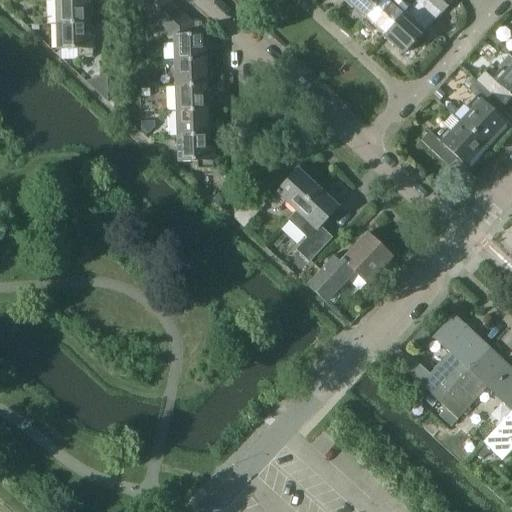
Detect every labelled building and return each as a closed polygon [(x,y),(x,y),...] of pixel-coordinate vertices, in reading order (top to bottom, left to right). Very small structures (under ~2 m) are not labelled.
[(57,26),(89,25),(88,16),(92,16),(91,3),(88,3),(87,0),(56,0),(57,26)] [(156,24),(173,5),(167,0),(159,0),(146,14),(156,24)] [(365,18),(381,0),(347,0),(345,3),(352,10),(354,8),(365,18)] [(381,0),(365,18),(377,30),(375,32),(382,38),(405,14),(418,0),(381,0)] [(404,54),(453,1),(452,0),(418,0),(405,14),(382,38),(390,45),(392,43),(404,54)] [(173,5),(156,24),(166,33),(183,14),(173,5)] [(183,14),(166,33),(167,36),(173,36),(174,62),(174,63),(205,62),(205,53),(209,52),(208,40),(205,40),(205,36),(192,36),(191,21),(183,14)] [(89,25),(57,26),(57,50),(72,49),(73,58),(88,58),(88,50),(89,50),(89,40),(92,40),(92,28),(89,28),(89,25)] [(164,76),(174,76),(175,88),(206,87),(206,78),(210,78),(209,65),(205,65),(205,62),(174,63),(174,62),(163,62),(164,76)] [(511,65),(505,73),(501,69),(492,79),(484,72),(476,80),(495,98),(503,89),(511,97),(511,65)] [(455,115),(461,120),(460,121),(484,144),(504,123),(487,107),(495,98),(476,80),(468,89),(476,97),(466,107),(464,105),(455,115)] [(107,102),(107,85),(93,89),(107,102)] [(176,113),(207,112),(207,102),(211,102),(210,90),(206,90),(206,87),(175,88),(176,113)] [(177,139),(209,138),(208,128),(211,128),(211,114),(207,114),(207,112),(176,113),(177,139)] [(484,144),(460,121),(449,132),(446,129),(437,139),(429,131),(421,140),(440,158),(448,149),(465,165),(484,144)] [(209,138),(177,139),(177,161),(209,161),(209,153),(212,153),(212,139),(209,140),(209,138)] [(296,211),(318,188),(298,169),(269,200),(277,208),(285,200),(296,211)] [(331,237),(319,226),(337,206),(318,188),(296,211),(289,219),(307,236),(295,249),(308,261),(331,237)] [(259,210),(251,203),(236,218),(244,226),(259,210)] [(366,283),(391,257),(366,234),(339,263),(333,258),(309,284),(326,300),(353,271),(366,283)] [(439,401),(488,349),(453,316),(432,338),(449,354),(430,375),(413,359),(404,369),(439,401)] [(511,412),(511,370),(488,349),(439,401),(458,419),(486,389),(511,412)] [(511,412),(484,443),(503,461),(511,450),(511,412)]
